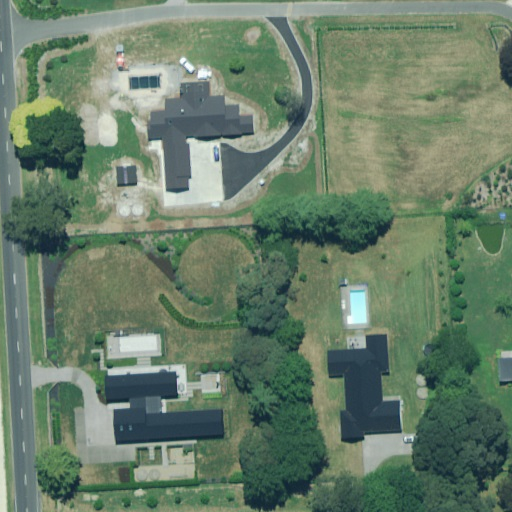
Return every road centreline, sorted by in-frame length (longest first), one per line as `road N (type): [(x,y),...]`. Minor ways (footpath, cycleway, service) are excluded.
road 1 (residential): [(0,32),(151,10),(511,12)]
road 2 (residential): [(0,32),(27,511)]
